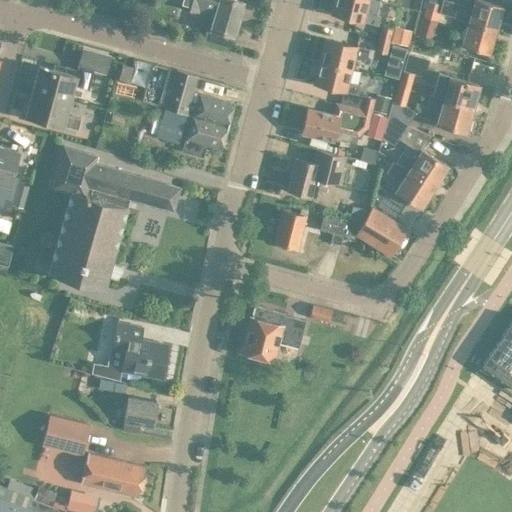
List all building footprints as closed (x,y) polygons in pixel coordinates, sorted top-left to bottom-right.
[(191,0),(191,3),(213,9),(210,21),(207,20),(203,34),(213,37),(217,24),(236,30),(241,14),(237,13),(240,0),(191,0)] [(365,0),(332,0),(330,7),(362,15),(365,0)] [(467,14),(496,22),(502,0),(471,0),(471,2),(464,0),(455,0),(452,10),(467,14)] [(439,6),(424,2),(422,11),(436,15),(439,6)] [(496,22),(467,14),(460,39),(489,47),(496,22)] [(381,19),(378,32),(389,35),(407,39),(409,30),(410,27),(392,22),(381,19)] [(324,32),(319,54),(351,62),(354,50),(362,52),(365,43),(324,32)] [(378,32),(374,45),(385,48),(386,48),(398,51),(402,40),(388,37),(389,35),(378,32)] [(31,84),(69,94),(73,79),(87,83),(93,63),(104,66),(109,49),(82,42),(76,63),(64,60),(63,66),(38,59),(31,84)] [(397,79),(409,83),(413,68),(423,71),(428,53),(407,47),(402,64),(401,64),(397,79)] [(341,84),(338,96),(370,105),(374,92),(363,89),(357,88),(359,79),(347,76),(351,62),(319,54),(313,77),(341,84)] [(128,75),(132,61),(122,58),(118,72),(128,75)] [(175,63),(164,102),(191,109),(227,118),(232,96),(197,87),(195,94),(189,92),(195,68),(175,63)] [(443,93),(471,101),(478,78),(438,66),(431,90),(443,94),(443,93)] [(199,68),(197,78),(217,82),(219,72),(199,68)] [(135,70),(131,84),(148,88),(152,74),(135,70)] [(409,83),(397,79),(392,96),(391,95),(387,109),(389,109),(390,106),(407,118),(415,106),(405,99),(409,83)] [(69,94),(31,84),(24,110),(62,120),(62,119),(77,122),(80,112),(65,108),(69,94)] [(471,101),(443,93),(443,94),(431,90),(429,90),(426,101),(439,105),(436,117),(464,125),(471,101)] [(371,104),(387,108),(390,96),(374,92),(371,104)] [(370,105),(338,96),(335,109),(306,102),(301,125),(333,133),(335,124),(353,128),(356,114),(368,117),(370,106),(381,108),(381,107),(370,105)] [(191,109),(164,102),(157,131),(177,136),(181,121),(188,123),(185,132),(184,132),(180,145),(202,150),(205,142),(210,143),(211,139),(221,141),(227,118),(191,109)] [(389,109),(387,109),(381,131),(393,139),(398,133),(419,146),(413,155),(401,147),(396,155),(434,178),(446,159),(421,143),(431,128),(407,119),(407,118),(390,106),(389,109)] [(124,201),(127,191),(172,204),(179,181),(94,156),(96,149),(63,139),(51,181),(70,186),(47,265),(103,281),(107,270),(117,273),(120,259),(111,256),(126,201),(124,201)] [(18,146),(0,140),(0,198),(9,201),(17,172),(11,171),(18,146)] [(319,172),(340,178),(344,163),(341,163),(344,150),(316,143),(312,156),(295,151),(286,183),(314,191),(319,172)] [(434,178),(396,155),(396,156),(392,154),(385,165),(400,175),(392,188),(377,179),(372,200),(355,228),(390,249),(406,222),(394,214),(408,192),(420,200),(434,178)] [(300,202),(298,207),(281,203),(273,235),(297,241),(305,209),(307,210),(308,204),(300,202)] [(340,239),(342,229),(353,232),(357,215),(323,207),(319,223),(331,226),(329,236),(340,239)] [(0,262),(5,264),(11,244),(0,240),(0,262)] [(44,261),(47,249),(37,246),(34,258),(44,261)] [(312,298),(308,310),(328,316),(331,303),(312,298)] [(276,336),(297,341),(305,314),(283,308),(284,307),(254,299),(251,311),(250,310),(241,345),(272,354),(276,336)] [(511,313),(481,359),(511,380),(511,313)] [(166,338),(139,333),(141,321),(116,316),(112,341),(110,341),(107,359),(93,357),(91,369),(119,376),(120,364),(160,372),(166,338)] [(38,374),(43,352),(24,347),(18,369),(38,374)] [(91,370),(84,368),(78,387),(85,389),(91,370)] [(155,394),(127,390),(121,425),(139,428),(141,417),(151,419),(155,394)] [(84,442),(89,419),(49,409),(43,433),(84,442)] [(145,461),(86,447),(79,478),(138,491),(145,461)] [(52,499),(56,486),(37,480),(33,493),(52,499)] [(70,480),(66,497),(92,504),(96,486),(70,480)] [(0,491),(0,511),(53,511),(57,503),(31,493),(28,502),(0,491)]
